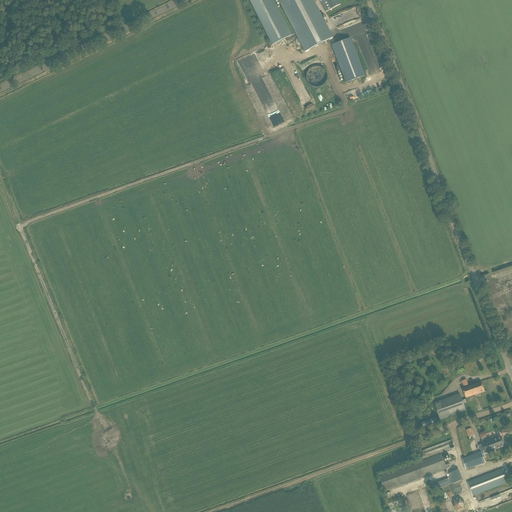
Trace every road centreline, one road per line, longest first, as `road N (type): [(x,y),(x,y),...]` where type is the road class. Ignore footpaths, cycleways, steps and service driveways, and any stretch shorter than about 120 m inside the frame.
road 1 (unclassified): [(511,375),(368,0)]
road 2 (track): [(21,226),(347,109),(329,63)]
road 3 (track): [(511,404),(211,511)]
road 4 (track): [(0,176),(95,407)]
road 5 (unclassified): [(0,91),(185,0)]
